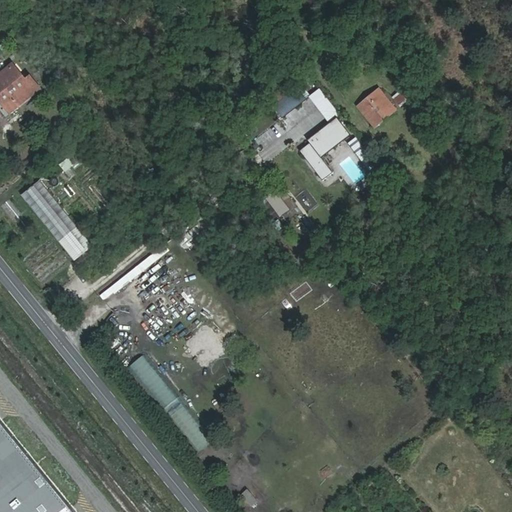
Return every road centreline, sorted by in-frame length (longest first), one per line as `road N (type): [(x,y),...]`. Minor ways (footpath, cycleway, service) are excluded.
road 1 (unknown): [(49,326),(334,96)]
road 2 (secondary): [(0,266),(201,511)]
